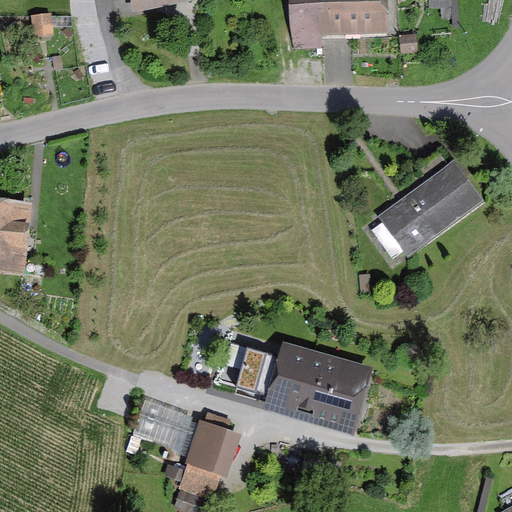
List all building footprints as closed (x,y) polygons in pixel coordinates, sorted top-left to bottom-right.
[(128,0),(132,19),(223,0),(128,0)] [(387,0),(282,0),(284,49),(320,48),(320,39),(389,38),(387,0)] [(406,261),(481,205),(448,161),(373,217),(406,261)] [(29,204),(0,202),(0,273),(24,275),(29,204)] [(227,376),(242,377),(245,339),(230,338),(227,376)] [(370,372),(279,344),(258,410),(349,438),(370,372)] [(238,438),(194,424),(173,491),(217,504),(238,438)]
